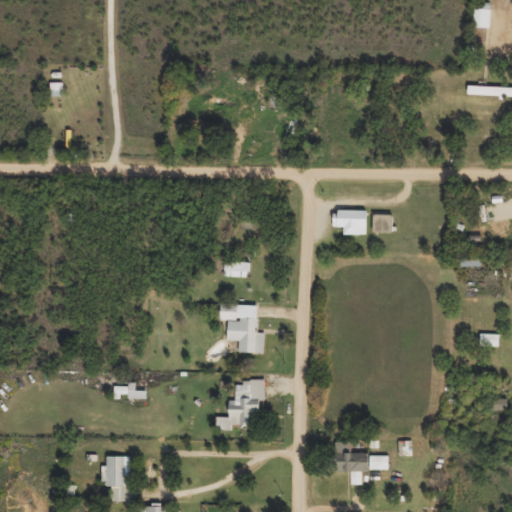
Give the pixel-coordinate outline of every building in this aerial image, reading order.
[(488,16),(471,16),(471,34),(488,35),(488,16)] [(511,103),(511,94),(465,93),(465,102),(511,103)] [(341,242),(364,242),(365,218),(331,218),(331,234),(342,234),(341,242)] [(390,240),(390,222),(371,222),(371,239),(390,240)] [(457,266),(458,274),(479,274),(479,265),(457,266)] [(247,285),(247,270),(223,269),(222,284),(247,285)] [(236,360),(262,361),(263,340),(255,340),(256,314),(218,312),(218,327),(226,328),(225,348),(237,348),(236,360)] [(497,354),(497,341),(478,341),(477,353),(497,354)] [(263,389),(233,388),(233,408),(227,407),(226,424),(214,424),(214,437),(230,437),(230,434),(255,435),(256,407),(263,407),(263,389)] [(126,406),(145,406),(144,397),(134,398),(134,392),(112,392),(112,402),(126,401),(126,406)] [(396,463),(406,463),(407,449),(397,448),(396,463)] [(349,460),(348,449),(333,450),(334,479),(349,479),(349,492),(360,492),(360,479),(366,478),(366,460),(349,460)] [(109,491),(110,509),(128,508),(128,463),(104,464),(104,473),(99,473),(100,491),(109,491)] [(367,463),(367,477),(386,477),(386,463),(367,463)]
